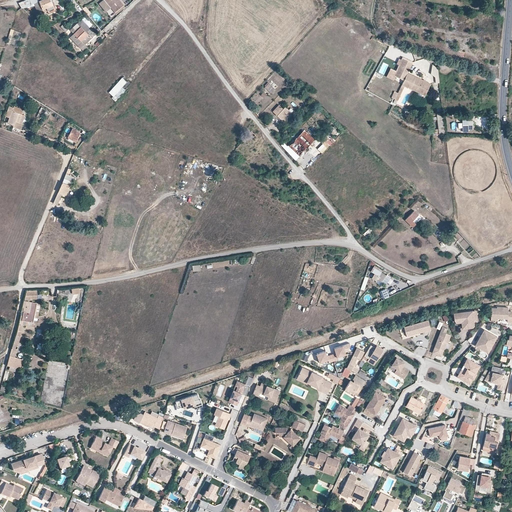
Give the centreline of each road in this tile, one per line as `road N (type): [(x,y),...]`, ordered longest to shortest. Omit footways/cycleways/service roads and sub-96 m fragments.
road 1 (unclassified): [(353,246),(308,243),(0,291)]
road 2 (unclassified): [(353,246),(196,39),(155,0)]
road 3 (residential): [(275,511),(278,504),(118,425),(94,424),(0,455)]
road 4 (unclassified): [(511,249),(419,278),(353,246)]
road 5 (unclassified): [(504,81),(390,42),(375,26),(374,0)]
road 6 (track): [(69,155),(21,272),(22,288)]
